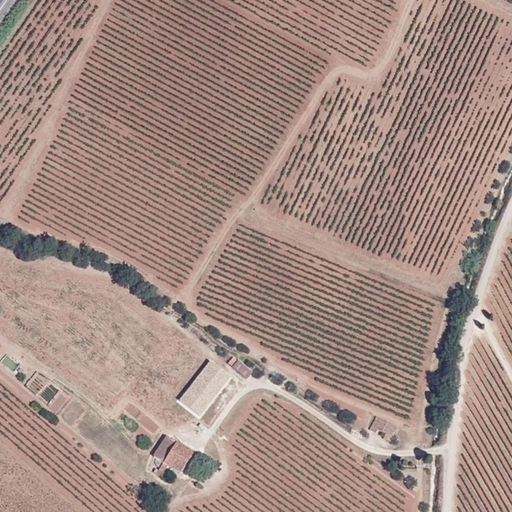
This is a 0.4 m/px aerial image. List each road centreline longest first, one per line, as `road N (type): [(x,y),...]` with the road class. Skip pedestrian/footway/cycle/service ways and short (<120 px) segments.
road 1 (tertiary): [(511,184),(459,330),(446,511)]
road 2 (track): [(212,436),(242,393),(257,387),(276,390),(373,453),(451,451)]
